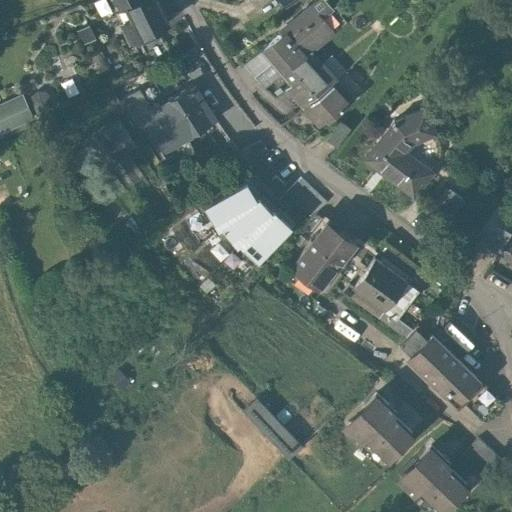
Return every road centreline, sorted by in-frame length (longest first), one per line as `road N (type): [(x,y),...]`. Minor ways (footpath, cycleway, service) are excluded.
road 1 (residential): [(179,0),(265,133),(497,308),(511,371)]
road 2 (track): [(0,259),(74,437),(71,465),(56,491),(7,511)]
